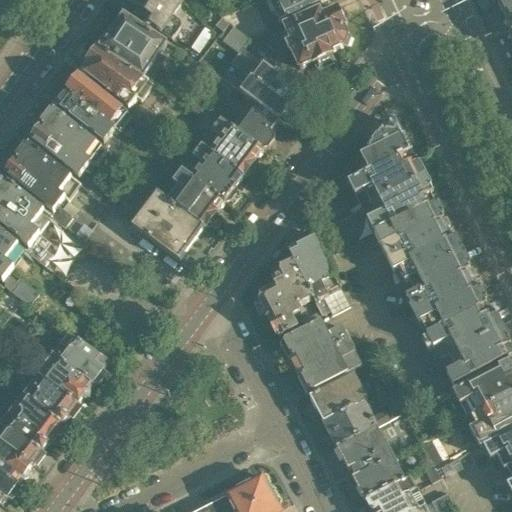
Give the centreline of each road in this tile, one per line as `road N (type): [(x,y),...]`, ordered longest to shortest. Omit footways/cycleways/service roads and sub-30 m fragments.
road 1 (residential): [(204,310),(406,46)]
road 2 (residential): [(52,511),(204,310)]
road 3 (primary): [(406,46),(511,256)]
road 4 (residential): [(117,511),(278,427)]
road 5 (primary): [(511,135),(442,0)]
road 6 (residential): [(278,427),(226,328),(204,310)]
road 7 (secondary): [(0,102),(72,0)]
